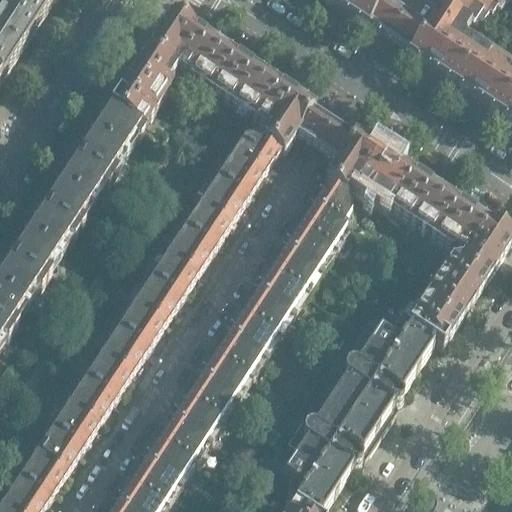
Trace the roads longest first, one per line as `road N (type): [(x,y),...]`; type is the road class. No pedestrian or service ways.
road 1 (residential): [(82,511),(360,88)]
road 2 (residential): [(511,305),(376,511)]
road 3 (tertiary): [(13,162),(121,0)]
road 4 (tertiary): [(511,187),(360,88)]
road 5 (tertiary): [(360,88),(225,0)]
